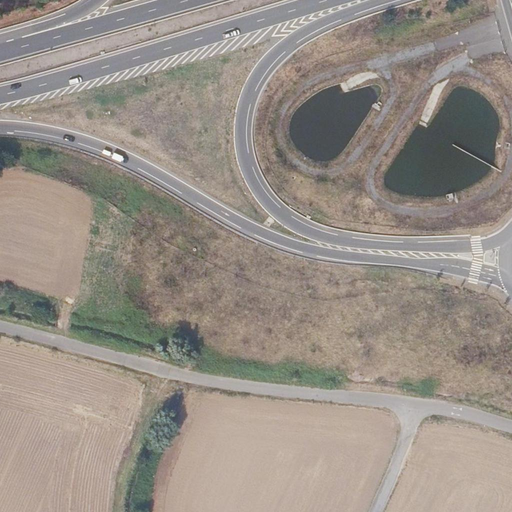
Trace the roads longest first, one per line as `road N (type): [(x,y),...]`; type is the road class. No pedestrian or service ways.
road 1 (trunk): [(0,124),(63,134),(112,153),(270,238),(330,253),(461,265),(511,282)]
road 2 (trunk): [(511,233),(458,246),(323,237),(285,219),(251,176),(240,123),(263,66),(299,34),(382,0)]
road 3 (unclassified): [(0,327),(250,388),(421,405)]
road 4 (trunk): [(0,94),(339,0)]
road 5 (trunk): [(191,0),(24,46)]
